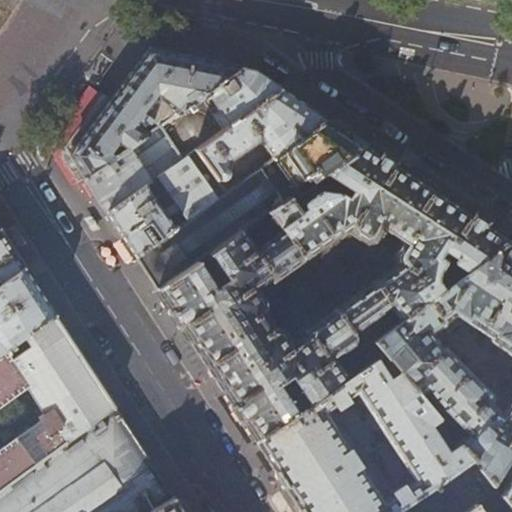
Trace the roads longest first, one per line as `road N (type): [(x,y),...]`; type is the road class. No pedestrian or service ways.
road 1 (tertiary): [(241,511),(0,139)]
road 2 (residential): [(311,16),(312,53),(325,75),(511,195)]
road 3 (secondary): [(147,0),(311,16)]
